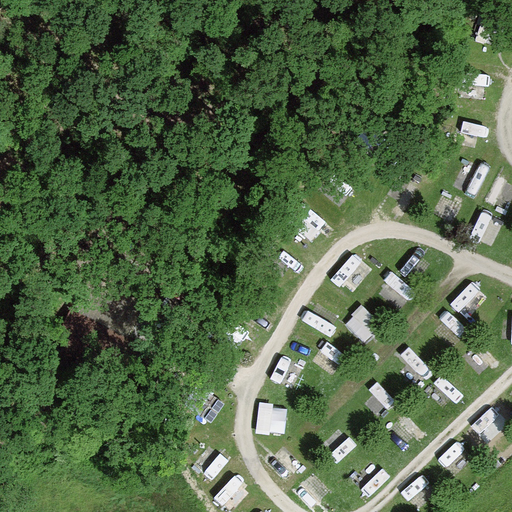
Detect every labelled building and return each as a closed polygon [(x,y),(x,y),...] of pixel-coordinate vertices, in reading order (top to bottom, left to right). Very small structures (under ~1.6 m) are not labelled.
[(372,241),(345,277),(363,291),(390,255),(372,241)] [(384,291),(405,308),(420,289),(399,273),(384,291)] [(91,276),(72,311),(126,339),(145,304),(91,276)] [(475,281),(462,298),(481,312),(494,295),(475,281)] [(177,284),(173,291),(188,300),(192,293),(177,284)] [(369,303),(352,321),(371,340),(389,323),(369,303)] [(126,339),(72,311),(55,345),(132,384),(149,350),(126,339)] [(135,389),(77,360),(70,375),(128,404),(135,389)]
